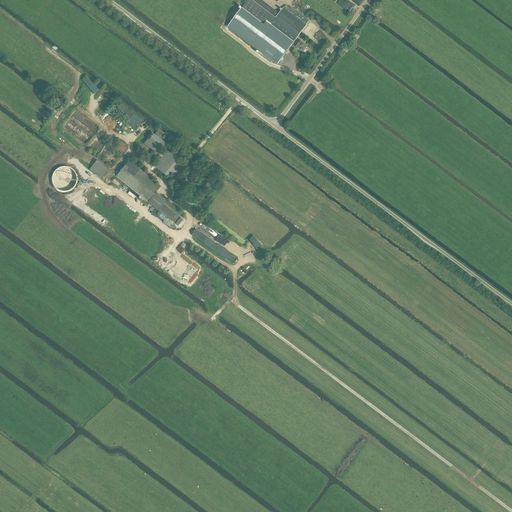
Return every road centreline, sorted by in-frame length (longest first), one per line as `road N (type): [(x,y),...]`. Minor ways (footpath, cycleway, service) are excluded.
road 1 (track): [(188,236),(234,268),(237,304),(511,511)]
road 2 (unclassified): [(511,302),(274,125)]
road 3 (unclassified): [(274,125),(107,0)]
road 4 (unclassified): [(274,125),(368,0)]
